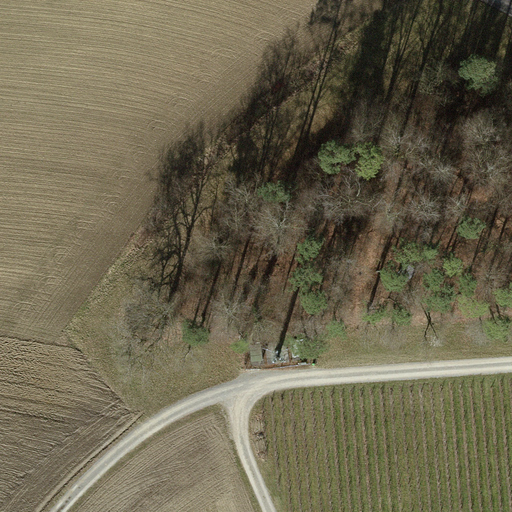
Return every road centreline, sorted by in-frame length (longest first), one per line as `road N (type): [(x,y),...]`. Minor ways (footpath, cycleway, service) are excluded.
road 1 (track): [(61,511),(124,444),(231,389),(511,363)]
road 2 (track): [(277,511),(231,389)]
